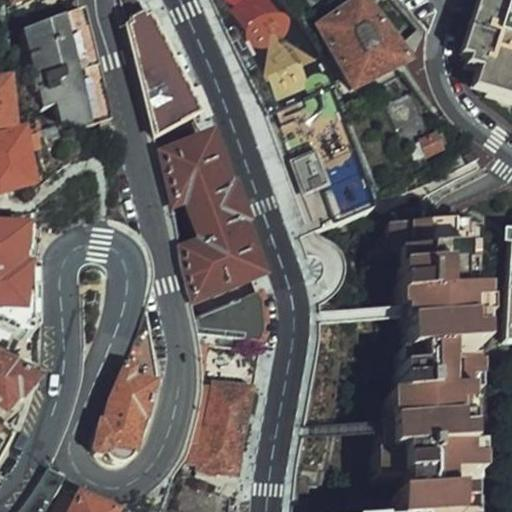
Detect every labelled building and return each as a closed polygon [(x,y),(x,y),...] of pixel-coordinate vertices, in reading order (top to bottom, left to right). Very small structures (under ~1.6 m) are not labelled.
[(120,0),(126,28),(155,138),(198,116),(138,0),(120,0)] [(209,0),(266,119),(307,236),(370,214),(367,207),(327,98),(314,70),(295,40),(264,2),(262,0),(209,0)] [(407,62),(358,0),(322,24),(356,86),(407,62)] [(471,34),(465,53),(466,62),(476,67),(471,81),(473,85),(511,100),(511,99),(511,1),(509,0),(508,4),(503,2),(503,0),(484,0),(479,14),(481,14),(510,25),(507,36),(477,27),(475,34),(471,34)] [(70,133),(103,124),(77,12),(42,20),(70,133)] [(510,25),(481,14),(477,27),(507,36),(510,25)] [(414,53),(426,32),(420,25),(403,39),(414,53)] [(0,129),(12,128),(6,83),(0,83),(0,129)] [(407,146),(423,141),(433,137),(415,90),(390,99),(407,146)] [(32,127),(19,129),(20,133),(21,138),(33,135),(33,134),(32,127)] [(21,138),(20,133),(0,137),(0,194),(31,188),(24,154),(21,138)] [(33,135),(21,138),(24,154),(36,152),(33,135)] [(436,136),(433,137),(423,141),(427,153),(440,149),(436,136)] [(187,279),(194,300),(258,278),(240,224),(242,223),(230,189),(227,190),(209,139),(164,155),(176,204),(186,203),(197,247),(183,250),(187,279)] [(392,511),(480,511),(480,230),(426,229),(388,227),(388,256),(399,256),(399,275),(397,275),(397,315),(403,315),(403,328),(408,328),(408,357),(403,357),(403,375),(400,375),(400,402),(389,402),(388,428),(379,429),(379,455),(376,455),(376,484),(398,483),(398,500),(392,500),(392,511)] [(45,263),(43,263),(44,257),(42,254),(41,246),(41,236),(0,230),(0,339),(39,367),(41,351),(42,326),(45,263)] [(186,327),(263,342),(265,332),(263,301),(258,293),(186,319),(186,327)] [(229,382),(256,386),(261,352),(234,346),(229,382)] [(25,412),(30,398),(35,383),(17,366),(0,352),(0,410),(19,426),(25,412)] [(202,361),(186,360),(185,380),(202,381),(202,361)] [(153,414),(155,403),(158,386),(132,376),(134,370),(124,367),(98,425),(97,431),(95,438),(95,444),(96,450),(97,457),(99,460),(102,462),(105,464),(109,465),(112,466),(119,465),(124,463),(128,461),(132,458),(135,454),(137,452),(142,443),(146,434),(150,424),(153,414)] [(199,470),(234,476),(250,390),(214,384),(204,443),(188,440),(184,463),(199,466),(199,470)] [(47,473),(28,501),(20,511),(45,511),(63,483),(63,482),(47,473)] [(230,511),(231,498),(215,492),(217,486),(183,480),(168,485),(158,511),(230,511)] [(71,511),(108,511),(80,496),(71,511)]
